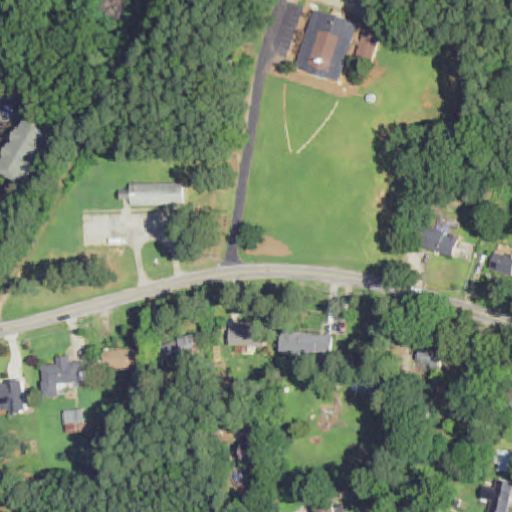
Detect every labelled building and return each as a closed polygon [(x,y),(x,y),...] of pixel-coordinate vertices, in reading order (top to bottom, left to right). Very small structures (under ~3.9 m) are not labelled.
[(135,0),(132,7),(126,23),(101,12),(105,0),(135,0)] [(352,51),(342,83),(299,68),(317,11),(360,26),(356,40),(354,44),(352,51)] [(384,35),(374,65),(358,60),(362,47),(363,43),(368,30),(384,35)] [(392,37),(390,45),(384,43),(386,35),(392,37)] [(375,101),(373,102),(370,101),(368,98),(369,95),(372,93),(375,94),(377,97),(375,101)] [(59,129),(50,144),(52,145),(45,156),(42,155),(40,159),(43,160),(36,172),(34,171),(26,185),(2,171),(10,157),(9,156),(16,144),(18,146),(20,141),(18,140),(24,128),(27,130),(35,115),(59,129)] [(136,144),(135,155),(128,154),(129,144),(136,144)] [(186,184),(187,205),(133,206),(133,200),(120,200),(120,191),(133,191),(133,185),(186,184)] [(446,197),(445,203),(438,201),(440,195),(446,197)] [(450,237),(453,238),(454,235),(464,238),(457,259),(413,244),(420,223),(448,233),(447,236),(450,237)] [(511,258),(511,275),(492,270),(497,253),(511,258)] [(268,330),(267,348),(236,347),(237,332),(237,327),(255,327),(255,329),(268,330)] [(335,338),(334,354),(320,353),(320,357),(283,353),(286,333),(335,338)] [(197,337),(202,356),(167,364),(163,347),(178,343),(177,340),(184,338),(185,340),(197,337)] [(448,353),(443,373),(433,370),(434,366),(419,362),(424,347),(448,353)] [(131,350),(131,351),(145,350),(145,370),(107,371),(107,370),(100,370),(100,352),(107,352),(107,350),(131,350)] [(72,358),(73,364),(82,363),(84,383),(60,385),(62,398),(46,399),(44,383),(45,383),(43,368),(60,366),(59,359),(72,358)] [(499,369),(494,387),(469,379),(475,361),(499,369)] [(30,409),(24,410),(25,413),(15,415),(14,410),(8,411),(7,406),(0,407),(0,383),(24,379),(30,409)] [(431,413),(428,429),(403,425),(406,409),(431,413)] [(87,431),(67,432),(66,413),(86,411),(87,431)] [(234,430),(224,431),(223,423),(234,423),(234,430)] [(260,444),(261,463),(245,464),(245,454),(239,454),(239,446),(243,446),(243,445),(260,444)] [(511,453),(511,473),(500,471),(501,465),(496,463),(499,451),(511,453)] [(511,505),(510,511),(491,511),(494,502),(483,499),(486,487),(498,490),(500,480),(511,482),(511,505)]
